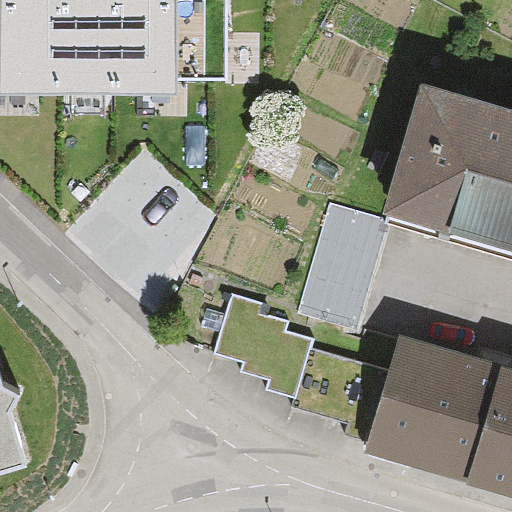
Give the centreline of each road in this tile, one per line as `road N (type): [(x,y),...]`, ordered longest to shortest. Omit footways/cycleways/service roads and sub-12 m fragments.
road 1 (residential): [(0,232),(135,361),(204,456)]
road 2 (unclassified): [(399,511),(204,456)]
